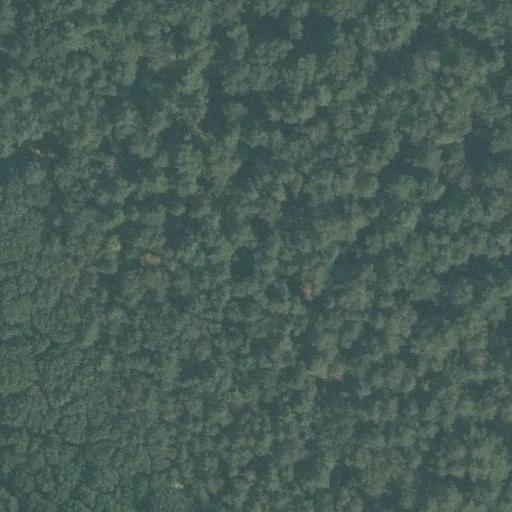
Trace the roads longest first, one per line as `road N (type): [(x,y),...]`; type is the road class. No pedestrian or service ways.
road 1 (track): [(335,410),(122,0)]
road 2 (track): [(174,511),(335,410),(387,511)]
